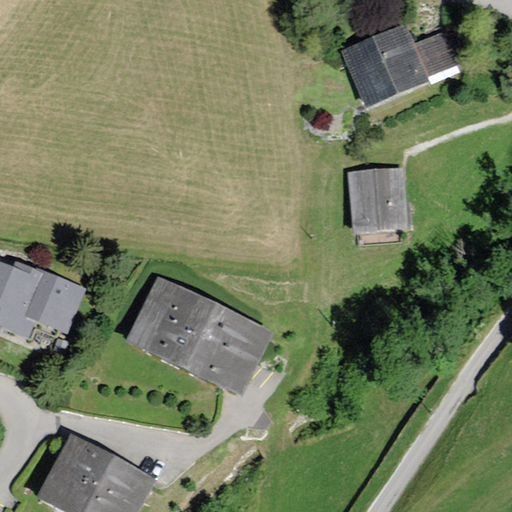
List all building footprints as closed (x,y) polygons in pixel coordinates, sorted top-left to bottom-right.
[(446,23),(349,54),(363,101),(461,71),(446,23)] [(407,165),(348,164),(347,232),(406,233),(407,165)] [(64,285),(0,259),(0,315),(44,334),(64,285)] [(268,334),(162,281),(132,339),(239,392),(268,334)] [(131,511),(148,479),(74,440),(44,498),(71,511),(131,511)]
